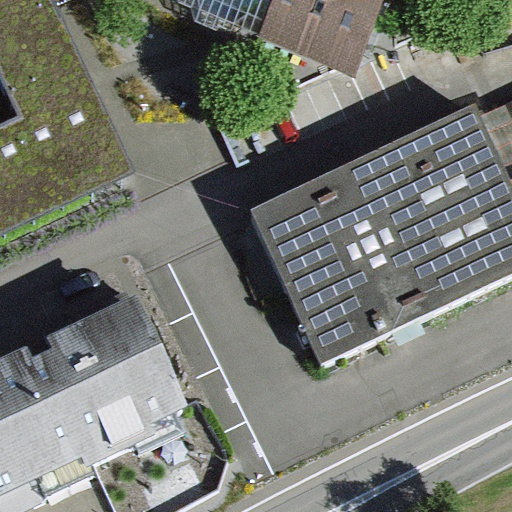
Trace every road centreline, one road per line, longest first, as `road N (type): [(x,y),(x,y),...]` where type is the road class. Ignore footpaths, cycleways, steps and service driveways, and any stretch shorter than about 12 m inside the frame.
road 1 (residential): [(511,76),(170,216),(0,301)]
road 2 (tertiary): [(511,428),(347,511)]
